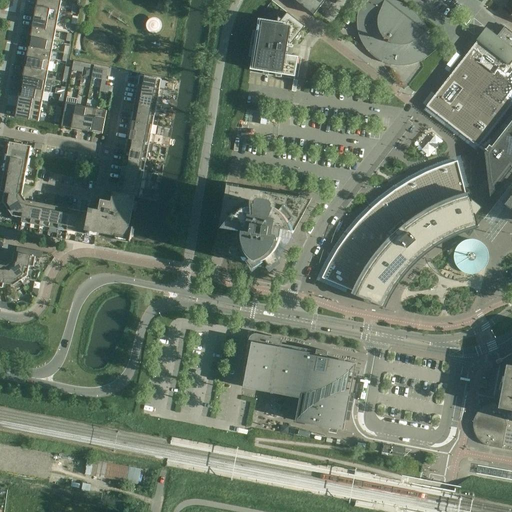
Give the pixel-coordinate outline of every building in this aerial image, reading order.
[(56,0),(37,0),(36,6),(59,11),(61,1),(56,0)] [(311,0),(296,0),(296,1),(314,15),(320,7),(311,0)] [(360,6),(359,9),(358,10),(357,15),(357,19),(357,24),(357,29),(358,33),(358,34),(360,39),(362,43),(364,47),(367,50),(368,51),(371,55),(374,58),(378,60),(382,62),(383,63),(387,64),(392,65),(396,66),(401,66),(406,66),(407,66),(411,65),(416,64),(420,62),(424,60),(428,57),(438,48),(426,32),(429,31),(417,15),(404,4),(393,0),(362,0),(361,4),(360,6)] [(36,6),(34,17),(57,21),(59,11),(36,6)] [(250,70),(295,77),(298,57),(286,55),(286,53),(289,53),(290,48),(287,47),(286,47),(287,42),(291,44),(305,27),(287,13),(281,20),(278,17),(277,22),(258,19),(256,31),(253,31),(248,57),(252,58),(250,70)] [(34,17),(32,27),(55,31),(57,21),(34,17)] [(53,41),(55,31),(32,27),(30,37),(53,41)] [(487,29),(426,106),(427,107),(479,148),(481,146),(486,150),(486,154),(491,192),(511,167),(511,165),(511,32),(505,27),(497,37),(487,29)] [(51,51),(53,41),(30,37),(28,47),(51,51)] [(50,61),(51,51),(28,47),(26,57),(50,61)] [(48,71),(50,61),(26,57),(25,67),(48,71)] [(46,81),(48,71),(25,67),(23,77),(46,81)] [(92,78),(102,80),(106,80),(108,71),(93,68),(92,78)] [(138,85),(160,89),(161,79),(140,75),(138,85)] [(44,91),(46,81),(23,77),(21,87),(44,91)] [(106,80),(102,80),(99,91),(112,94),(113,87),(105,85),(106,80)] [(158,98),(160,89),(138,85),(136,94),(158,98)] [(42,101),(44,91),(21,87),(19,97),(42,101)] [(156,107),(158,98),(136,94),(134,103),(156,107)] [(19,97),(17,107),(40,111),(42,101),(19,97)] [(61,126),(72,128),(76,105),(65,103),(61,126)] [(134,103),(133,112),(154,116),(156,107),(134,103)] [(72,128),(82,130),(86,107),(76,105),(72,128)] [(40,111),(17,107),(15,118),(38,122),(40,111)] [(82,130),(92,132),(96,109),(86,107),(82,130)] [(96,109),(92,132),(102,134),(107,111),(96,109)] [(153,125),(154,116),(133,112),(131,121),(153,125)] [(151,134),(153,125),(131,121),(129,130),(151,134)] [(149,143),(151,134),(129,130),(128,139),(149,143)] [(148,152),(149,143),(128,139),(126,148),(148,152)] [(8,152),(29,156),(31,146),(9,142),(8,152)] [(146,161),(148,152),(126,148),(124,157),(146,161)] [(29,156),(8,152),(5,152),(3,163),(5,163),(27,167),(29,156)] [(124,157),(122,166),(144,170),(146,161),(124,157)] [(328,265),(322,278),(347,289),(348,289),(354,292),(353,294),(354,295),(353,295),(366,301),(367,301),(367,302),(368,302),(369,302),(370,302),(379,306),(380,306),(382,301),(385,295),(392,284),(399,274),(407,265),(415,256),(422,250),(431,243),(442,236),(453,231),(457,229),(465,226),(474,214),(475,214),(479,208),(472,202),(470,195),(469,195),(469,194),(466,195),(464,188),(457,161),(443,166),(426,172),(410,180),(395,190),(381,201),(372,208),(359,221),(348,235),(337,249),(328,265)] [(25,177),(27,167),(5,163),(4,173),(25,177)] [(122,166),(121,175),(142,180),(144,170),(122,166)] [(24,186),(25,177),(4,173),(2,182),(24,186)] [(121,175),(119,184),(141,189),(142,180),(121,175)] [(22,195),(24,186),(2,182),(0,191),(5,192),(22,195)] [(139,198),(141,189),(119,184),(117,193),(117,194),(134,197),(139,198)] [(312,199),(233,187),(226,185),(215,254),(244,264),(271,269),(279,263),(278,261),(277,258),(276,255),(275,254),(274,252),(275,251),(277,248),(278,246),(279,243),(280,241),(281,238),(282,229),(292,231),(294,231),(312,199)] [(7,209),(23,197),(22,195),(5,192),(3,201),(2,201),(7,209)] [(86,230),(127,238),(134,197),(117,194),(117,193),(114,193),(112,202),(101,200),(100,201),(97,203),(99,207),(99,211),(90,209),(89,213),(86,230)] [(26,201),(23,197),(7,209),(12,216),(13,216),(22,218),(26,201)] [(35,202),(26,201),(22,218),(21,222),(31,224),(35,202)] [(44,204),(35,202),(31,224),(40,226),(44,204)] [(53,206),(44,204),(40,226),(49,227),(53,206)] [(62,208),(53,206),(49,227),(58,229),(62,208)] [(71,209),(62,208),(58,229),(67,231),(71,209)] [(67,231),(76,233),(80,211),(71,209),(67,231)] [(89,213),(80,211),(76,233),(85,234),(86,230),(89,213)] [(456,254),(456,256),(456,260),(458,264),(460,267),(463,270),(465,271),(467,272),(471,273),(475,272),(479,271),(483,268),(485,265),(487,261),(487,257),(487,253),(485,249),(483,246),(480,243),(476,241),(472,241),(467,241),(464,243),(460,245),(458,249),(457,250),(457,252),(456,254)] [(14,253),(12,262),(29,266),(34,267),(38,268),(40,258),(41,252),(24,249),(23,254),(16,253),(14,253)] [(9,263),(20,281),(28,275),(27,275),(29,266),(12,262),(9,264),(9,263)] [(20,281),(9,263),(8,264),(9,264),(6,266),(3,283),(4,283),(13,285),(13,286),(20,281)] [(249,339),(247,348),(241,382),(243,383),(243,388),(299,398),(295,422),(302,414),(306,393),(298,394),(289,394),(281,393),(268,390),(257,386),(249,382),(256,345),(290,351),(315,356),(316,351),(278,344),(279,342),(280,339),(281,339),(266,336),(257,334),(256,334),(255,334),(253,334),(253,335),(251,335),(250,336),(250,338),(249,339)] [(316,350),(316,351),(315,356),(290,351),(256,345),(249,382),(257,386),(268,390),(281,393),(289,394),(298,394),(306,393),(302,414),(295,422),(343,431),(357,364),(327,358),(328,352),(326,352),(326,351),(316,349),(316,350)] [(511,365),(506,365),(498,407),(496,407),(493,407),(491,407),(489,408),(487,409),(485,410),(483,412),(481,414),(480,416),(479,418),(478,420),(477,422),(474,421),(473,424),(473,426),(473,429),(474,431),(475,434),(476,436),(478,439),(479,441),(481,442),(483,444),(486,445),(488,446),(491,447),(511,450),(511,365)] [(404,457),(406,449),(383,445),(382,453),(404,457)] [(138,482),(141,470),(88,460),(85,475),(91,475),(91,473),(138,482)]
